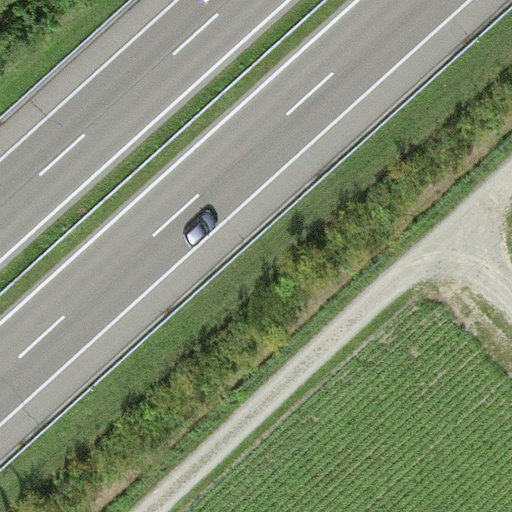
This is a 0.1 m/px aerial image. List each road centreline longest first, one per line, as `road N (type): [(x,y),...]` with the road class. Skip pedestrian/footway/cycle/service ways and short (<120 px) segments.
road 1 (motorway): [(0,378),(418,0)]
road 2 (track): [(170,511),(511,176)]
road 3 (motorway): [(237,0),(0,215)]
